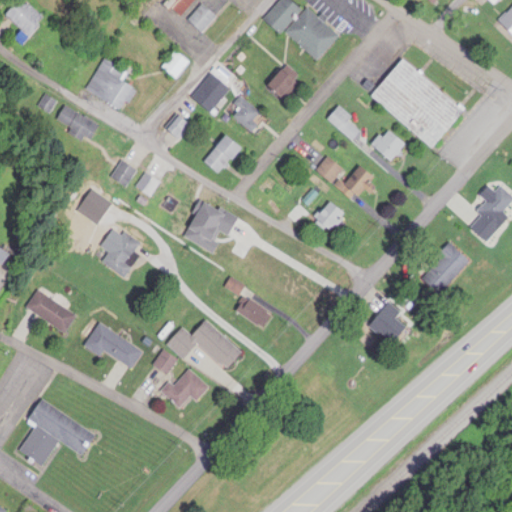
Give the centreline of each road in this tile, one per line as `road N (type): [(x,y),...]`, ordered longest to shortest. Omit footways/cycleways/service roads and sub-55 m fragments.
road 1 (residential): [(160,511),(511,126)]
road 2 (residential): [(372,279),(24,67),(0,41)]
road 3 (primary): [(298,511),(511,321)]
road 4 (residential): [(401,10),(235,199)]
road 5 (residential): [(0,338),(216,450)]
road 6 (residential): [(142,137),(260,0)]
road 7 (residential): [(511,84),(386,0)]
